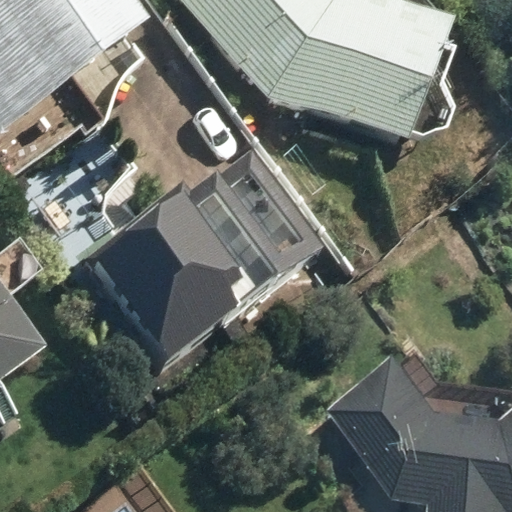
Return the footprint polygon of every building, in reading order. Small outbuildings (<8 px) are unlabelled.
[(101,0),(0,0),(0,146),(136,46),(101,0)] [(438,43),(339,7),(332,0),(156,0),(262,110),(260,115),(393,164),(438,43)] [(170,200),(77,269),(159,379),(316,263),(243,164),(178,211),(170,200)] [(0,389),(31,366),(0,324),(0,389)] [(511,511),(511,441),(443,436),(402,380),(332,430),(384,501),(386,500),(384,511),(511,511)]
